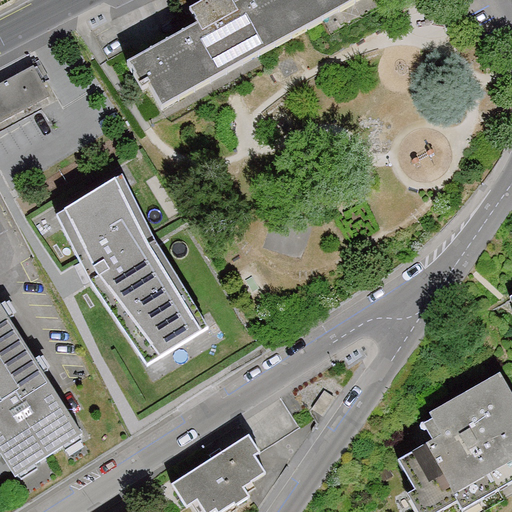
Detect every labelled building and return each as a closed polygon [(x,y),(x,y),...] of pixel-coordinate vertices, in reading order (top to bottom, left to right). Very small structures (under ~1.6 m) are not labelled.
[(233,0),(132,55),(165,116),(377,0),(233,0)] [(33,66),(0,82),(0,125),(50,100),(33,66)] [(108,120),(67,141),(99,203),(127,188),(139,182),(108,120)] [(47,152),(30,129),(9,145),(27,168),(47,152)] [(127,188),(59,224),(144,377),(206,337),(127,188)] [(1,305),(0,305),(0,451),(18,480),(84,439),(1,305)] [(400,458),(431,511),(479,511),(511,493),(511,387),(503,372),(426,417),(438,436),(400,458)] [(240,436),(171,481),(190,511),(228,511),(249,499),(242,487),(264,472),(240,436)]
